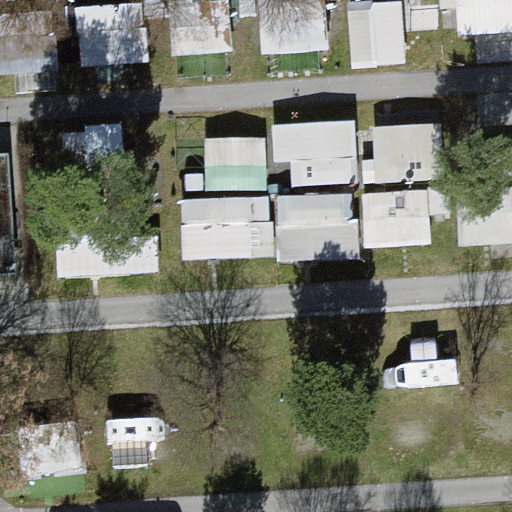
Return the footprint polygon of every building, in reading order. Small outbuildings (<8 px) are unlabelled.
[(80,0),(83,55),(149,53),(147,0),(80,0)] [(261,0),(260,59),(328,61),(329,0),(261,0)] [(350,0),(353,56),(409,53),(406,0),(350,0)] [(511,0),(459,0),(461,24),(511,21),(511,0)] [(511,103),(460,102),(459,158),(511,159),(511,103)] [(359,173),(356,109),(282,113),(285,176),(359,173)] [(441,111),(373,113),(375,172),(443,170),(441,111)] [(119,115),(63,121),(68,160),(123,154),(119,115)] [(209,180),(270,178),(268,124),(207,126),(209,180)] [(365,235),(434,235),(433,179),(365,180),(365,235)] [(278,184),(280,249),(359,247),(357,182),(278,184)] [(184,249),(272,247),(271,185),(183,187),(184,249)] [(511,195),(488,195),(487,230),(511,230),(511,195)]
